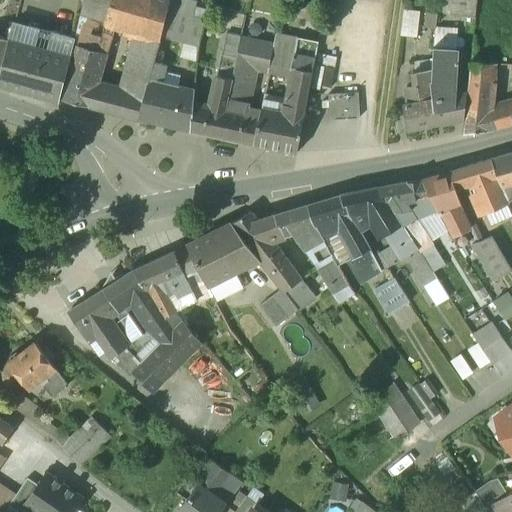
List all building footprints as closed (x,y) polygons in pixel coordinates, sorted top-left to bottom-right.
[(74,43),(78,44),(79,45),(82,31),(103,37),(106,42),(110,25),(102,23),(109,0),(84,0),(75,38),(74,43)] [(160,40),(170,0),(109,0),(102,23),(110,25),(136,33),(160,40)] [(208,4),(192,0),(172,0),(167,21),(190,27),(201,30),(203,22),(208,4)] [(476,0),(451,0),(450,14),(474,16),(476,0)] [(405,1),(401,33),(415,35),(419,2),(405,1)] [(190,27),(167,21),(162,40),(179,45),(184,46),(190,27)] [(75,38),(14,22),(13,28),(11,27),(0,72),(0,83),(59,99),(74,43),(75,38)] [(435,26),(434,44),(457,45),(457,27),(435,26)] [(201,30),(190,27),(184,46),(184,47),(196,50),(200,35),(201,30)] [(0,28),(0,37),(6,39),(8,31),(0,28)] [(82,31),(79,45),(104,52),(106,42),(103,37),(82,31)] [(160,40),(136,33),(129,61),(152,69),(154,62),(160,40)] [(227,33),(217,75),(231,79),(235,59),(241,36),(227,33)] [(276,33),(274,43),(268,67),(267,71),(270,72),(290,76),(294,56),(314,60),(317,41),(276,33)] [(274,43),(241,36),(235,59),(256,64),(268,67),(274,43)] [(79,45),(78,44),(62,100),(107,111),(112,89),(96,84),(104,52),(79,45)] [(457,47),(434,46),(432,62),(431,69),(431,78),(428,78),(434,116),(429,116),(430,124),(459,119),(464,119),(465,114),(466,93),(460,92),(452,95),(457,47)] [(314,60),(294,56),(290,76),(295,77),(310,80),(314,60)] [(231,79),(224,109),(245,115),(247,104),(256,64),(235,59),(231,79)] [(121,91),(112,89),(107,111),(138,120),(150,80),(152,69),(129,61),(121,91)] [(168,66),(154,62),(152,69),(150,80),(164,84),(168,66)] [(490,64),(469,62),(466,93),(465,114),(464,119),(463,134),(486,130),(504,125),(504,106),(487,110),(490,64)] [(504,106),(506,65),(490,64),(487,110),(504,106)] [(431,69),(411,71),(414,84),(406,86),(409,103),(403,104),(407,128),(430,124),(429,116),(434,116),(428,78),(431,78),(431,69)] [(217,75),(209,107),(193,103),(191,131),(238,141),(254,146),(258,125),(243,122),(245,115),(224,109),(231,79),(217,75)] [(264,97),(262,107),(258,125),(282,131),(295,77),(290,76),(283,102),(264,97)] [(295,77),(282,131),(258,125),(254,146),(276,153),(296,155),(310,80),(295,77)] [(164,84),(150,80),(138,120),(139,120),(139,119),(191,131),(193,103),(193,92),(164,84)] [(330,117),(359,117),(358,94),(329,95),(329,101),(322,101),(322,108),(329,108),(330,117)] [(262,107),(247,104),(245,115),(243,122),(258,125),(262,107)] [(511,152),(491,158),(498,175),(497,176),(502,186),(511,182),(511,152)] [(491,158),(448,171),(455,189),(468,186),(478,212),(508,200),(502,186),(497,176),(498,175),(491,158)] [(448,171),(421,179),(437,209),(459,200),(455,189),(448,171)] [(421,179),(379,187),(401,222),(403,225),(417,216),(437,209),(421,179)] [(511,182),(502,186),(508,200),(510,199),(511,198),(511,182)] [(379,187),(340,194),(356,223),(369,216),(381,235),(385,233),(401,222),(379,187)] [(340,194),(307,204),(313,220),(321,235),(339,226),(357,256),(370,249),(356,223),(340,194)] [(459,200),(437,209),(437,210),(451,235),(471,226),(469,221),(460,201),(459,201),(459,200)] [(307,204),(274,214),(285,233),(292,231),(300,229),(309,247),(310,247),(311,246),(323,240),(321,235),(313,220),(307,204)] [(497,209),(469,221),(471,226),(478,240),(479,241),(491,235),(506,229),(497,209)] [(274,214),(256,220),(250,212),(232,223),(260,260),(269,272),(288,260),(272,238),(285,233),(274,214)] [(356,223),(370,249),(374,256),(392,245),(385,233),(381,235),(369,216),(356,223)] [(417,216),(403,225),(413,240),(425,232),(426,231),(417,216)] [(401,222),(385,233),(392,245),(401,258),(406,255),(418,249),(413,240),(403,225),(401,222)] [(232,223),(186,246),(188,250),(198,269),(207,287),(252,263),(260,260),(232,223)] [(339,226),(321,235),(323,240),(331,253),(334,259),(338,266),(357,256),(339,226)] [(300,229),(292,231),(305,250),(309,247),(300,229)] [(425,232),(413,240),(418,249),(431,241),(425,232)] [(503,256),(491,235),(479,241),(478,241),(473,243),(475,251),(477,250),(487,266),(503,256)] [(323,240),(311,246),(319,260),(331,253),(323,240)] [(392,245),(374,256),(382,270),(401,258),(392,245)] [(374,256),(370,249),(357,256),(338,266),(345,281),(347,284),(351,289),(382,270),(374,256)] [(418,249),(406,255),(424,283),(436,276),(418,249)] [(188,250),(177,256),(174,251),(161,257),(170,276),(171,276),(179,296),(182,300),(195,294),(186,274),(198,269),(188,250)] [(503,256),(487,266),(496,280),(511,270),(503,256)] [(161,257),(133,270),(142,284),(145,282),(164,317),(175,310),(185,305),(182,300),(179,296),(171,276),(170,276),(161,257)] [(334,259),(322,267),(317,269),(328,290),(331,293),(337,291),(347,284),(345,281),(338,266),(334,259)] [(288,260),(269,272),(282,289),(284,291),(302,278),(288,260)] [(133,270),(117,280),(128,298),(129,298),(129,297),(142,284),(133,270)] [(410,301),(394,277),(375,289),(390,314),(410,301)] [(320,301),(302,278),(284,291),(297,309),(303,315),(320,301)] [(117,280),(68,311),(79,328),(89,343),(96,338),(111,358),(131,374),(132,372),(160,342),(129,297),(129,298),(128,298),(117,280)] [(164,317),(145,282),(142,284),(129,297),(160,342),(183,320),(175,310),(164,317)] [(284,291),(282,289),(261,305),(275,326),(297,309),(284,291)] [(505,320),(511,315),(511,297),(508,290),(493,300),(505,320)] [(160,342),(132,372),(152,392),(201,342),(183,320),(160,342)] [(509,348),(494,325),(475,337),(490,360),(509,348)] [(45,345),(41,348),(35,341),(21,352),(15,351),(10,355),(10,361),(8,362),(29,388),(44,375),(48,381),(43,385),(52,396),(68,384),(55,369),(56,368),(50,360),(55,357),(45,345)] [(462,353),(452,358),(461,377),(471,372),(462,353)] [(416,379),(406,386),(427,416),(437,409),(416,379)] [(375,384),(365,391),(377,407),(387,400),(375,384)] [(318,392),(303,399),(318,425),(332,418),(318,392)] [(255,405),(271,423),(281,413),(265,395),(255,405)] [(404,425),(387,400),(377,407),(374,409),(392,433),(404,425)] [(511,406),(496,418),(503,428),(511,421),(511,406)] [(111,436),(91,417),(61,446),(80,465),(111,436)] [(13,428),(0,419),(0,440),(3,442),(13,428)] [(511,421),(503,428),(500,430),(511,446),(511,421)] [(458,440),(448,447),(458,461),(468,453),(458,440)] [(215,462),(198,485),(213,496),(230,473),(215,462)] [(72,511),(82,499),(47,474),(38,487),(24,507),(26,508),(31,511),(72,511)] [(13,499),(8,506),(17,511),(23,511),(26,508),(24,507),(38,487),(27,478),(13,499)] [(510,497),(496,478),(489,480),(474,491),(488,511),(490,511),(496,508),(495,506),(510,497)] [(242,483),(229,500),(238,507),(246,497),(251,489),(242,483)] [(213,496),(198,485),(178,511),(219,511),(225,505),(213,496)] [(0,511),(3,511),(8,506),(13,499),(0,490),(0,511)] [(511,511),(511,495),(510,497),(495,506),(496,508),(490,511),(511,511)] [(238,507),(234,511),(249,511),(251,509),(253,510),(257,504),(246,497),(238,507)]
